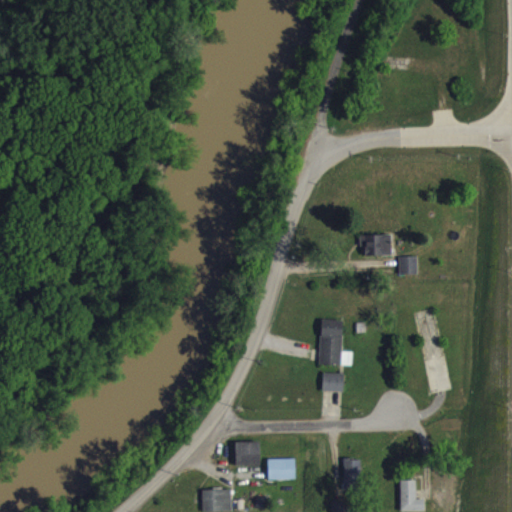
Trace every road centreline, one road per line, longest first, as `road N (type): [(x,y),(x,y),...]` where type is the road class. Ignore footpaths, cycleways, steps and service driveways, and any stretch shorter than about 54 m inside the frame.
road 1 (residential): [(319,160),(260,344),(215,434),(133,511)]
road 2 (residential): [(319,160),(511,134)]
road 3 (residential): [(215,434),(406,431)]
road 4 (residential): [(319,160),(358,0)]
